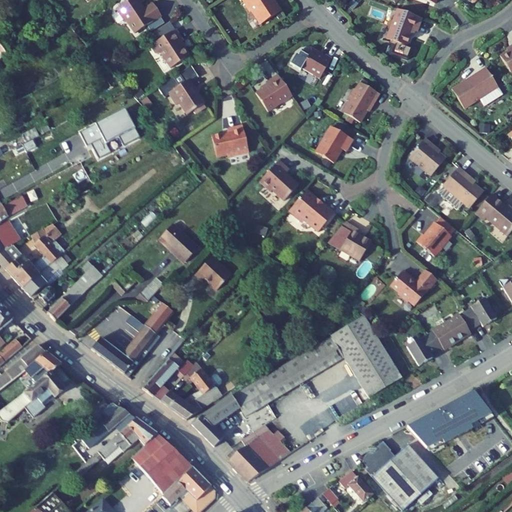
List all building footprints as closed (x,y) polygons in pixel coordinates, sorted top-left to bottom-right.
[(128,22),(136,34),(161,16),(153,4),(144,10),(141,4),(142,4),(142,3),(143,3),(143,2),(143,1),(141,0),(129,0),(116,9),(125,22),(128,22)] [(253,13),(261,25),(281,12),(277,5),(274,4),(274,1),(273,0),(241,0),(250,12),(253,13)] [(398,10),(387,40),(390,41),(389,44),(392,45),(389,54),(408,61),(412,48),(407,46),(412,31),(417,32),(422,18),(398,10)] [(154,44),(175,30),(170,22),(149,36),(154,44)] [(183,41),(176,30),(175,30),(154,44),(151,46),(156,54),(161,54),(170,69),(189,57),(180,43),(183,41)] [(0,57),(15,49),(6,34),(0,37),(0,57)] [(320,79),(332,59),(325,55),(324,57),(311,49),(306,57),(308,58),(301,68),(320,79)] [(511,49),(500,57),(511,75),(511,49)] [(187,115),(204,104),(199,96),(196,94),(196,91),(190,81),(197,76),(191,67),(179,75),(184,83),(179,86),(174,78),(158,89),(164,98),(169,95),(176,105),(179,104),(187,115)] [(484,107),(503,95),(486,68),(471,78),(471,79),(468,81),(467,81),(452,90),(464,109),(480,99),(484,107)] [(266,83),(268,86),(256,93),(268,112),(292,97),(278,75),(266,83)] [(370,113),(380,95),(360,83),(355,91),(353,90),(347,101),(348,102),(343,111),(344,114),(348,116),(354,120),(361,124),(368,112),(370,113)] [(137,98),(144,94),(137,84),(130,88),(137,98)] [(147,108),(151,105),(147,98),(143,101),(147,108)] [(47,124),(24,135),(27,142),(50,130),(47,124)] [(230,157),(249,153),(243,126),(229,129),(230,133),(212,137),(217,158),(227,156),(230,157)] [(332,163),(334,164),(342,150),(346,152),(353,140),(331,128),(316,153),(326,159),(332,163)] [(431,177),(446,159),(430,146),(432,145),(425,139),(409,158),(431,177)] [(6,160),(19,153),(25,150),(21,143),(4,152),(2,153),(6,160)] [(284,201),(299,186),(286,174),(289,171),(279,161),(259,182),(271,192),(272,190),(284,201)] [(455,207),(458,210),(463,203),(470,209),(484,193),(470,181),(471,179),(458,168),(443,186),(444,188),(442,190),(441,189),(439,192),(439,194),(443,197),(443,196),(456,206),(455,207)] [(0,185),(0,198),(1,200),(35,181),(28,169),(0,185)] [(420,198),(425,192),(421,189),(417,189),(414,193),(420,198)] [(316,200),(317,199),(307,190),(289,212),(300,222),(305,221),(318,233),(335,213),(325,204),(324,204),(323,205),(316,200)] [(22,192),(2,203),(7,213),(27,202),(22,192)] [(53,197),(61,210),(70,205),(62,192),(53,197)] [(425,201),(434,208),(438,203),(429,195),(425,201)] [(475,214),(484,221),(487,219),(508,236),(511,231),(511,212),(491,195),(475,214)] [(436,224),(448,234),(453,228),(441,219),(436,224)] [(26,223),(31,232),(37,228),(33,220),(26,223)] [(45,232),(52,241),(61,233),(51,221),(42,226),(46,231),(45,232)] [(160,237),(185,260),(197,246),(172,222),(160,237)] [(360,235),(361,232),(345,223),(328,243),(360,262),(371,242),(360,235)] [(434,257),(451,237),(448,234),(436,224),(435,223),(430,229),(424,236),(423,235),(416,242),(434,257)] [(0,248),(11,242),(0,224),(0,248)] [(34,262),(14,241),(11,242),(0,248),(0,260),(22,285),(59,253),(50,243),(52,241),(45,232),(46,231),(42,226),(37,228),(31,232),(37,239),(36,241),(46,252),(34,262)] [(495,226),(492,229),(503,239),(506,236),(495,226)] [(470,239),(474,236),(469,229),(465,232),(470,239)] [(183,262),(185,260),(160,237),(158,238),(183,262)] [(62,251),(59,253),(67,262),(69,260),(62,251)] [(63,266),(67,262),(59,253),(22,285),(33,296),(38,291),(48,283),(50,281),(46,276),(61,264),(63,266)] [(211,256),(194,274),(200,279),(202,277),(215,289),(230,274),(211,256)] [(46,309),(55,317),(84,287),(101,272),(92,264),(46,309)] [(295,271),(299,275),(304,270),(299,266),(295,271)] [(123,267),(111,278),(123,290),(136,278),(123,267)] [(308,280),(312,276),(306,271),(303,275),(308,280)] [(409,302),(415,307),(437,280),(434,278),(429,274),(425,271),(415,283),(411,279),(412,278),(403,271),(390,286),(399,293),(398,294),(408,303),(409,302)] [(146,299),(153,292),(163,282),(155,274),(134,296),(137,299),(146,299)] [(120,292),(123,290),(111,278),(109,280),(120,292)] [(511,282),(503,288),(511,303),(511,282)] [(38,291),(46,300),(48,299),(47,298),(55,291),(56,287),(52,283),(48,283),(38,291)] [(90,345),(123,370),(172,308),(161,299),(123,346),(119,343),(117,347),(100,333),(90,345)] [(475,328),(481,325),(483,328),(497,319),(484,299),(471,307),(471,308),(465,312),(475,328)] [(0,337),(0,331),(13,320),(5,312),(0,315),(0,348),(5,344),(0,337)] [(445,323),(457,342),(471,334),(469,332),(475,328),(465,312),(459,315),(445,323)] [(359,313),(328,332),(341,354),(365,393),(397,374),(368,324),(363,317),(359,313)] [(432,331),(426,335),(437,352),(442,348),(444,350),(457,342),(445,323),(432,331)] [(328,332),(253,378),(266,400),(341,354),(328,332)] [(418,367),(432,358),(431,355),(437,352),(426,335),(406,347),(418,367)] [(0,366),(23,347),(16,340),(6,348),(0,353),(0,366)] [(38,346),(3,375),(9,384),(14,381),(25,371),(46,353),(38,346)] [(174,365),(181,372),(185,367),(191,361),(186,356),(183,359),(172,348),(140,384),(150,391),(159,381),(174,365)] [(32,379),(32,378),(37,384),(50,373),(53,371),(59,366),(61,365),(46,353),(25,371),(32,379)] [(222,391),(217,386),(194,357),(191,361),(185,367),(201,388),(185,399),(167,387),(166,388),(158,396),(184,415),(222,391)] [(64,385),(70,380),(59,366),(53,371),(64,385)] [(55,398),(64,391),(50,373),(37,384),(17,400),(0,413),(0,412),(0,418),(2,422),(8,423),(25,408),(33,419),(46,409),(42,404),(53,395),(55,398)] [(3,375),(0,377),(0,391),(9,384),(3,375)] [(230,378),(217,386),(222,391),(234,383),(230,378)] [(253,378),(231,392),(239,405),(244,413),(266,400),(253,378)] [(150,391),(158,396),(166,388),(159,381),(150,391)] [(231,392),(189,419),(212,442),(221,434),(212,423),(239,405),(231,392)] [(101,413),(106,420),(120,408),(115,404),(114,404),(113,404),(112,404),(111,404),(111,405),(101,413)] [(115,427),(121,433),(136,420),(120,408),(106,420),(86,436),(77,444),(59,459),(65,465),(84,448),(87,451),(115,427)] [(67,489),(102,458),(104,460),(118,447),(123,453),(131,447),(139,440),(145,447),(157,435),(136,420),(121,433),(98,453),(62,484),(67,489)] [(233,447),(225,456),(245,476),(248,475),(287,449),(276,438),(280,434),(274,428),(270,431),(261,422),(240,436),(243,441),(233,447)] [(78,426),(68,434),(77,444),(86,436),(78,426)] [(448,454),(462,443),(451,428),(436,439),(448,454)] [(145,447),(132,460),(164,496),(193,468),(157,435),(145,447)] [(365,470),(402,511),(403,511),(439,479),(408,445),(395,457),(390,452),(391,451),(383,442),(376,448),(377,449),(372,454),(368,454),(363,457),(363,459),(362,460),(363,463),(367,468),(365,470)] [(104,460),(109,466),(123,453),(118,447),(104,460)] [(40,475),(43,478),(55,469),(52,465),(40,474),(40,475)] [(190,508),(193,511),(201,511),(215,499),(215,491),(211,487),(193,468),(164,496),(162,498),(170,506),(180,497),(186,491),(196,501),(190,508)] [(511,469),(502,478),(508,486),(511,482),(511,469)] [(363,502),(372,494),(352,472),(339,482),(345,489),(349,486),(363,502)] [(332,504),(337,500),(329,490),(323,495),(332,504)] [(180,497),(190,508),(196,501),(186,491),(180,497)] [(70,511),(53,493),(30,511),(70,511)] [(323,511),(327,509),(318,498),(314,501),(301,511),(323,511)] [(108,511),(111,509),(103,500),(88,511),(108,511)]
